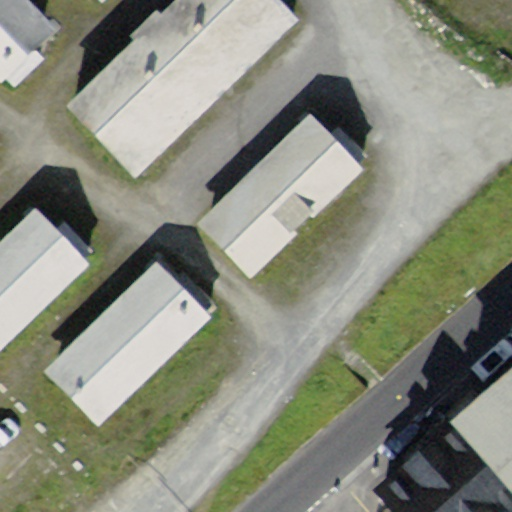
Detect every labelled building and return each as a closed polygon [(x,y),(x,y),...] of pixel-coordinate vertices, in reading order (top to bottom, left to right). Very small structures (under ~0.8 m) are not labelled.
[(0,0),(0,81),(54,31),(24,0),(0,0)] [(269,0),(185,0),(65,123),(136,191),(297,27),(269,0)] [(303,124),(194,236),(249,290),(358,177),(303,124)] [(28,221),(0,248),(0,361),(85,278),(28,221)] [(151,265),(40,378),(98,435),(209,323),(151,265)] [(511,511),(511,369),(375,487),(396,511),(511,511)]
